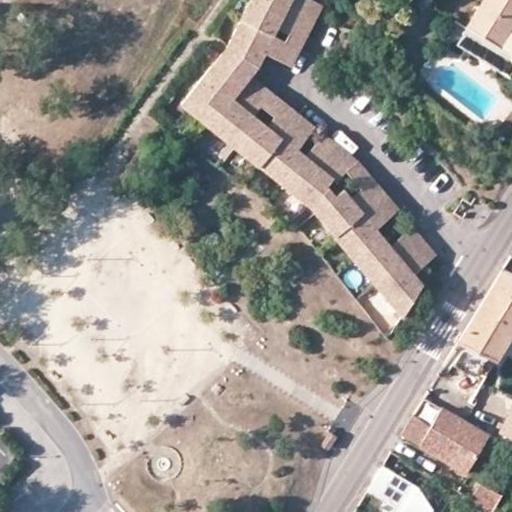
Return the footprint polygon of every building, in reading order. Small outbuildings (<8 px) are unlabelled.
[(251,68),(261,48),(270,34),(279,16),(287,3),(313,17),(320,5),(312,0),(247,0),(220,50),(251,68)] [(511,26),(511,0),(482,0),(466,26),(499,47),(511,26)] [(279,16),(306,30),(313,17),(287,3),(279,16)] [(270,34),(296,48),(306,30),(279,16),(270,34)] [(287,63),(296,48),(270,34),(261,48),(287,63)] [(338,170),(346,161),(319,138),(301,159),(292,151),(277,139),(264,128),(251,116),(239,106),(219,89),(237,67),(221,53),(179,101),(304,208),(328,181),(338,170)] [(239,106),(258,85),(237,67),(219,89),(239,106)] [(251,116),(269,94),(258,85),(239,106),(251,116)] [(264,128),(277,139),(296,117),(283,106),(264,128)] [(277,139),(292,151),(310,129),(296,117),(277,139)] [(349,163),(346,161),(338,170),(347,181),(356,172),(349,163)] [(366,182),(356,172),(347,181),(356,190),(366,182)] [(336,190),(328,181),(304,208),(310,214),(336,190)] [(377,194),(366,182),(356,190),(345,201),(356,213),(377,194)] [(336,190),(310,214),(402,315),(419,284),(408,272),(397,258),(386,246),(370,228),(356,213),(345,201),(336,190)] [(370,228),(390,208),(377,194),(356,213),(370,228)] [(397,258),(418,239),(407,227),(386,246),(397,258)] [(430,252),(418,239),(397,258),(408,272),(430,252)] [(511,271),(503,267),(458,340),(456,344),(462,349),(462,350),(492,366),(511,333),(511,271)] [(432,424),(415,414),(403,433),(469,468),(488,433),(443,407),(432,424)] [(418,483),(382,464),(367,491),(382,498),(377,507),(385,511),(429,511),(432,508),(418,483)] [(480,484),(472,498),(494,510),(502,496),(480,484)]
